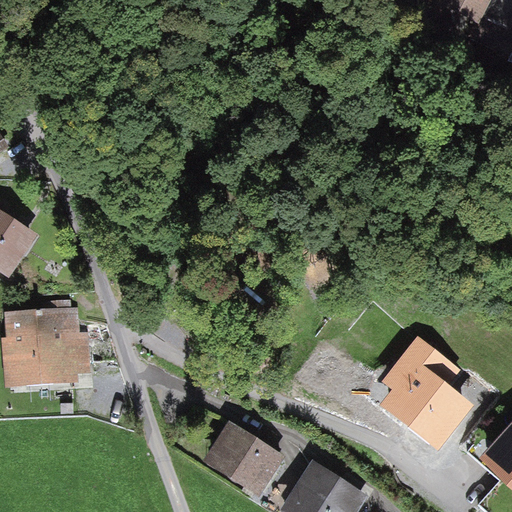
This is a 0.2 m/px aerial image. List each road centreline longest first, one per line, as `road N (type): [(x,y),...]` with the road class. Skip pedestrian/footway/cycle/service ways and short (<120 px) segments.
road 1 (residential): [(0,75),(54,169),(182,511)]
road 2 (track): [(380,0),(387,90),(422,156),(504,225)]
